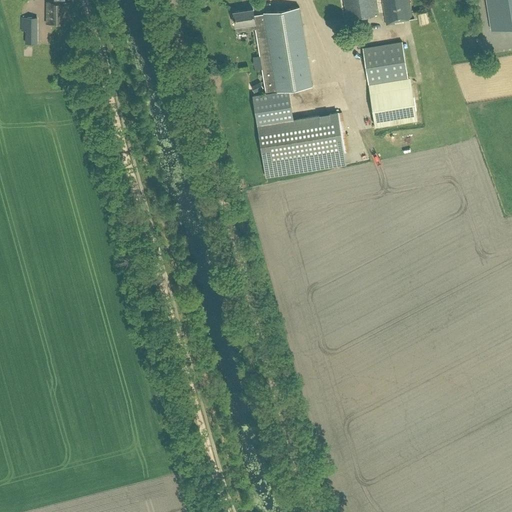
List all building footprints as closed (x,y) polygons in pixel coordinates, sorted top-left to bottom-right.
[(343,0),(346,18),(378,14),(375,0),(382,0),(386,24),(403,22),(403,19),(412,17),(409,0),(343,0)] [(511,0),(486,0),(491,29),(511,25),(511,0)] [(66,14),(66,2),(47,2),(47,23),(64,23),(64,14),(66,14)] [(234,12),(236,25),(237,31),(252,29),(251,22),(254,22),(266,92),(253,94),(264,164),(343,152),(337,112),(293,118),(288,89),(312,85),(299,6),(263,12),(264,13),(253,15),(252,9),(234,12)] [(38,16),(26,16),(21,16),(20,31),(26,31),(26,43),(38,43),(38,16)] [(368,84),(408,78),(402,40),(362,47),(368,84)] [(375,126),(417,119),(412,86),(370,93),(375,126)]
